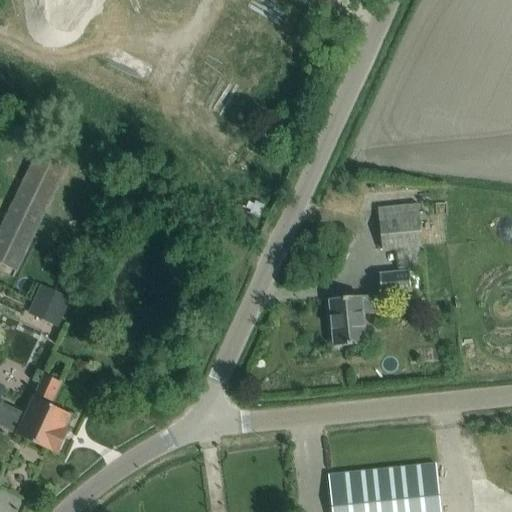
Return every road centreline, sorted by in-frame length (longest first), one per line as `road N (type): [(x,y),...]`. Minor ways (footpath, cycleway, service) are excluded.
road 1 (unclassified): [(197,427),(381,0)]
road 2 (unclassified): [(197,427),(511,395)]
road 3 (unclassified): [(67,511),(121,466),(197,427)]
